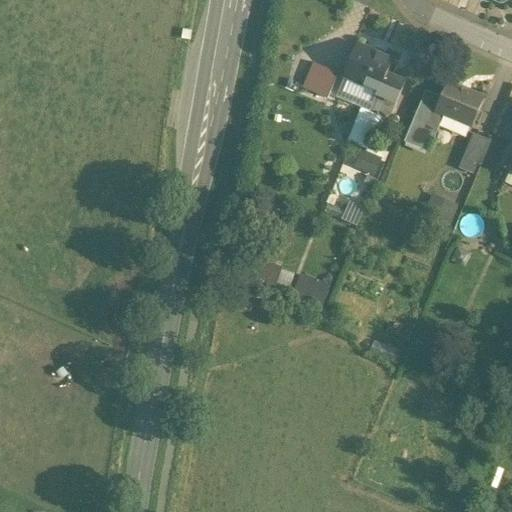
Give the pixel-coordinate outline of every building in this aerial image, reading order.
[(393,60),(358,44),(345,75),(379,90),(378,94),(397,103),(406,81),(387,73),(393,60)] [(339,74),(316,64),(305,89),(328,99),(339,74)] [(335,98),(364,110),(370,113),(378,94),(379,90),(345,75),(335,98)] [(484,98),(449,82),(440,102),(436,112),(441,114),(471,127),(484,98)] [(397,103),(378,94),(370,113),(384,119),(389,121),(397,103)] [(440,102),(429,96),(419,117),(437,125),(441,114),(436,112),(440,102)] [(499,136),(511,141),(511,107),(499,136)] [(370,113),(364,110),(359,122),(379,131),(384,119),(370,113)] [(441,114),(437,125),(466,138),(471,127),(441,114)] [(437,125),(419,117),(407,144),(424,152),(437,125)] [(379,131),(359,122),(351,140),(372,148),(379,131)] [(475,135),(461,168),(477,175),(490,142),(475,135)] [(362,150),(355,166),(376,174),(383,158),(362,150)] [(447,202),(444,217),(454,219),(457,204),(447,202)] [(464,269),(470,256),(456,249),(450,263),(464,269)] [(290,293),(297,272),(268,263),(261,283),(290,293)] [(324,310),(332,283),(301,274),(293,301),(324,310)] [(511,348),(502,371),(511,374),(511,348)] [(470,381),(460,386),(464,395),(474,390),(470,381)]
